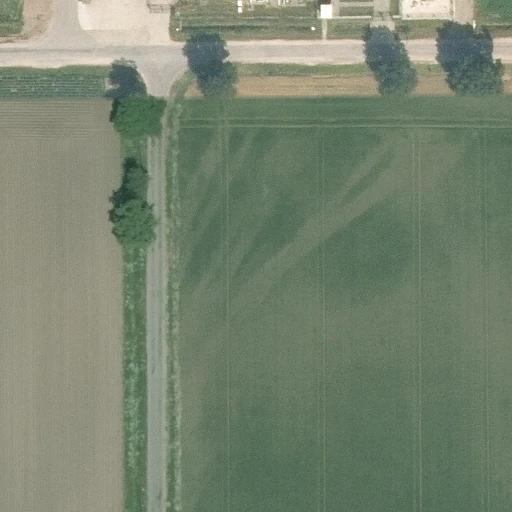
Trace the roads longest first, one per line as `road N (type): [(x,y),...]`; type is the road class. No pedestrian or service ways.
road 1 (unclassified): [(141,55),(142,511)]
road 2 (unclassified): [(511,48),(141,55)]
road 3 (unclassified): [(141,55),(0,56)]
